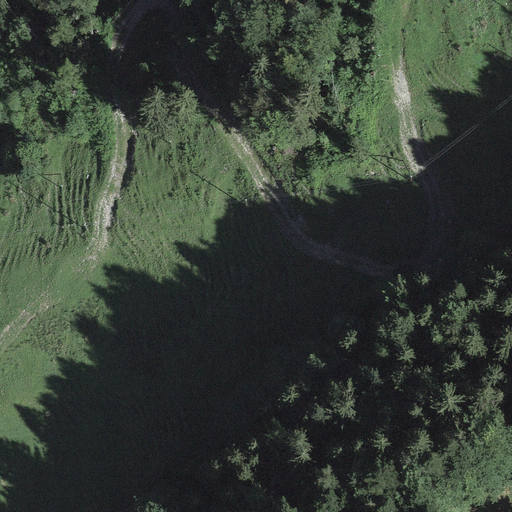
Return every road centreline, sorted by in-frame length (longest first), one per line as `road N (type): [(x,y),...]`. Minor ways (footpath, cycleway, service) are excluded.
road 1 (track): [(171,0),(190,72),(291,228),(309,245),(391,269),(421,261),(437,235),(395,54),(399,0)]
road 2 (track): [(0,340),(91,261),(120,137),(116,35),(124,18),(150,0)]
